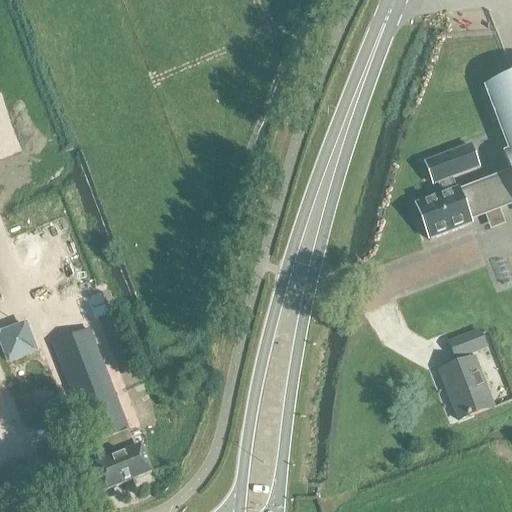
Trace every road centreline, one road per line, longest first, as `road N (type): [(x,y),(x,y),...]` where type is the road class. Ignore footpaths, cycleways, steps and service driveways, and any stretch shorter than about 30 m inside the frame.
road 1 (primary): [(296,298),(340,137),(394,0)]
road 2 (primary): [(296,298),(265,345),(239,511)]
road 3 (primary): [(278,511),(296,298)]
